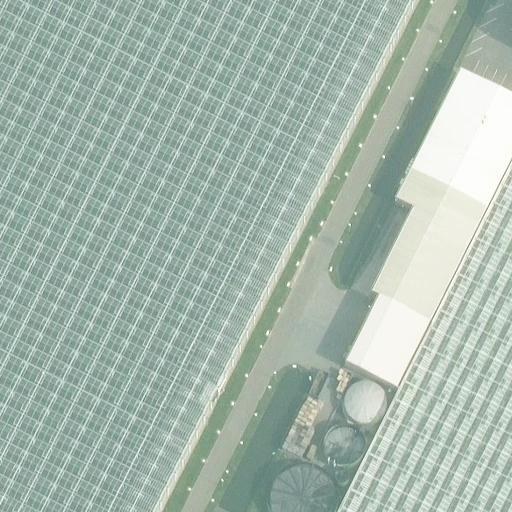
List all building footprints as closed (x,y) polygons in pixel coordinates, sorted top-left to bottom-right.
[(0,0),(0,511),(157,511),(210,408),(200,403),(208,387),(218,392),(375,80),(414,0),(0,0)] [(431,330),(511,167),(511,106),(461,81),(444,115),(440,113),(394,206),(412,215),(370,298),(378,302),(431,330)] [(511,511),(511,167),(431,330),(398,395),(340,511),(511,511)] [(378,302),(345,369),(398,395),(431,330),(378,302)] [(386,408),(386,407),(385,402),(384,398),(380,391),(374,386),(369,385),(365,384),(359,384),(354,386),(348,390),(345,394),(343,397),(341,402),(341,406),(341,411),(342,415),(344,419),(347,423),(351,426),(355,428),(362,429),(367,429),(371,428),(376,425),(379,423),(384,416),(385,411),(386,408)] [(364,453),(359,438),(352,433),(344,431),(337,432),(332,434),(328,436),(326,439),(323,444),(321,448),(321,452),(321,457),(322,461),(326,467),(332,472),(337,474),(341,475),(350,473),(354,471),(358,469),(360,465),(363,461),(364,453)] [(338,511),(339,506),(339,505),(339,497),(336,490),(332,483),(328,478),(322,473),(317,470),(311,468),(303,467),(297,467),(288,469),(281,473),(275,478),(271,483),(266,490),(264,497),(263,505),(264,511),(338,511)]
